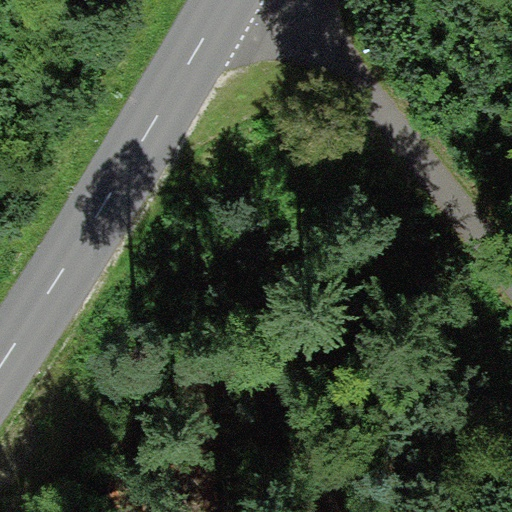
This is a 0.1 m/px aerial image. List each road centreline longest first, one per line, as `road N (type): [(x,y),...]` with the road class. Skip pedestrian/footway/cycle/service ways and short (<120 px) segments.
road 1 (unclassified): [(238,0),(0,366)]
road 2 (track): [(511,286),(303,18)]
